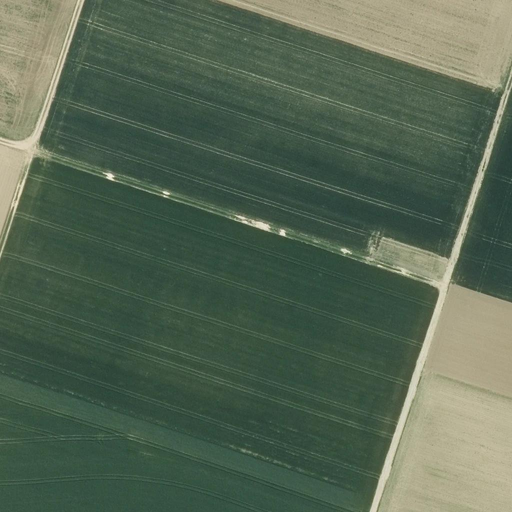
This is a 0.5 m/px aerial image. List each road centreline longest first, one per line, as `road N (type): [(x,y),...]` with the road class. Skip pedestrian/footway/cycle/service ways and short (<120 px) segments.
road 1 (track): [(443,285),(30,151)]
road 2 (track): [(371,511),(443,285)]
road 3 (track): [(511,72),(443,285)]
road 4 (track): [(79,0),(30,151)]
